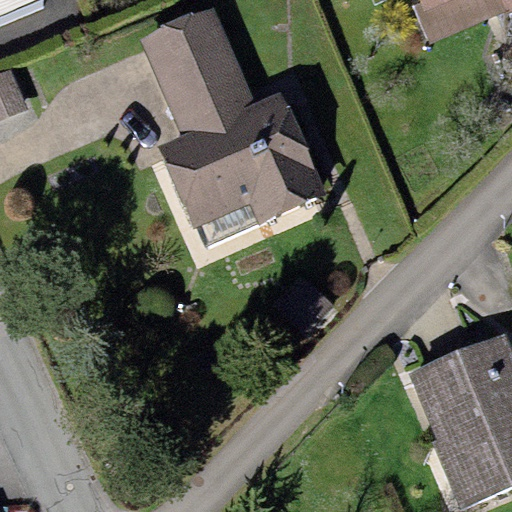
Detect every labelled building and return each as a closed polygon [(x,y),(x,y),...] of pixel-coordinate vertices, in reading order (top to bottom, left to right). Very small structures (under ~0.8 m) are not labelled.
[(44,0),(0,0),(0,21),(46,2),(44,0)] [(447,0),(423,10),(419,1),(410,5),(427,44),(503,11),(498,0),(447,0)] [(511,0),(418,0),(419,1),(423,10),(447,0),(498,0),(503,11),(511,6),(511,0)] [(183,135),(157,146),(193,228),(195,226),(250,203),(259,224),(326,195),(281,90),(253,102),(213,10),(142,41),(183,135)] [(9,70),(0,74),(0,119),(25,109),(9,70)] [(250,203),(195,226),(204,247),(259,224),(250,203)] [(317,324),(332,305),(312,289),(297,308),(317,324)] [(511,350),(505,333),(407,372),(461,505),(511,484),(511,350)]
